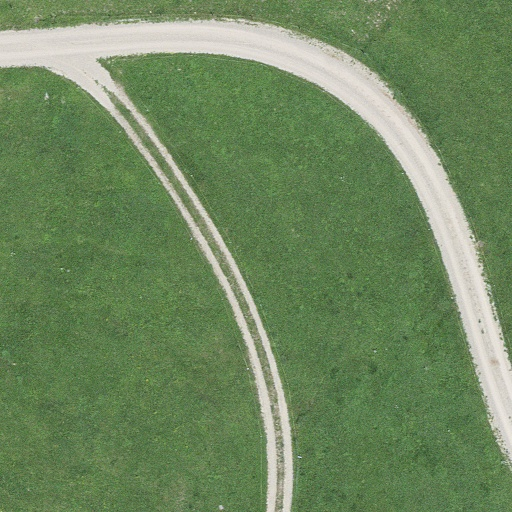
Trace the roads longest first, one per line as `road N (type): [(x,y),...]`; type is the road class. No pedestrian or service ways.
road 1 (track): [(0,55),(210,37),(358,82),(452,214),(511,403)]
road 2 (track): [(70,53),(117,99),(272,389),(290,495),(284,511)]
